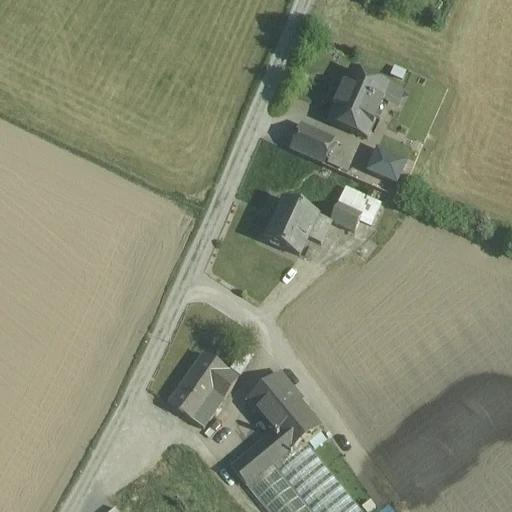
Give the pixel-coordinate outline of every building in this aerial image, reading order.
[(351,71),(328,124),(367,142),(390,89),(351,71)] [(334,142),(301,128),(290,152),(323,167),(334,142)] [(331,223),(284,202),(265,242),(299,258),(307,240),(321,247),(331,225),(354,235),(360,223),(370,203),(345,191),(338,207),(331,223)] [(381,208),(370,203),(360,223),(371,228),(381,208)] [(205,357),(170,407),(204,431),(238,382),(227,374),(228,373),(205,357)] [(294,394),(279,376),(248,401),(276,435),(233,471),(248,489),(304,442),(319,429),(292,396),(294,394)] [(252,511),(255,509),(194,435),(160,463),(199,511),(252,511)] [(361,511),(304,442),(248,489),(261,505),(267,511),(361,511)]
